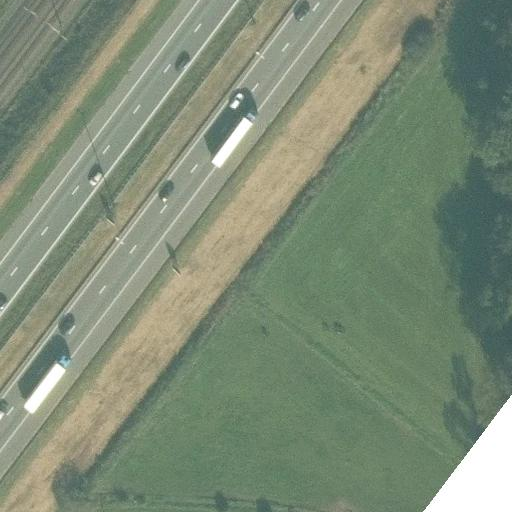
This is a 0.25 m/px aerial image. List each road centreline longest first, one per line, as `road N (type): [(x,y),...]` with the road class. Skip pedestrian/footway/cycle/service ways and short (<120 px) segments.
road 1 (motorway): [(0,417),(314,0)]
road 2 (motorway): [(207,0),(0,276)]
